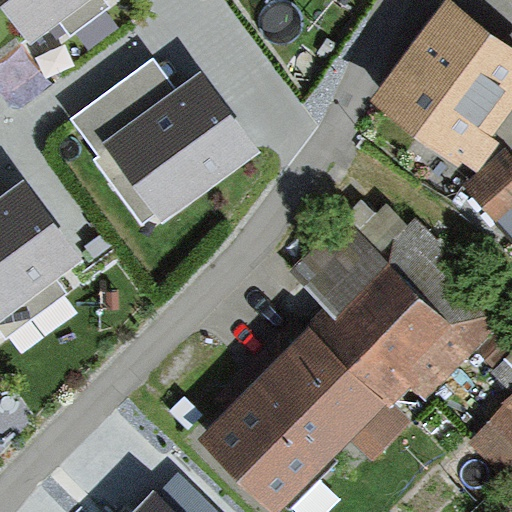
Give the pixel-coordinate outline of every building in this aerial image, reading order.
[(58,0),(15,0),(30,20),(58,0)] [(511,91),(511,57),(448,9),(384,93),(465,154),(511,91)] [(252,138),(204,69),(115,132),(163,200),(252,138)] [(511,169),(501,158),(466,191),(499,224),(511,211),(511,169)] [(0,302),(79,247),(31,179),(0,200),(0,302)] [(334,305),(208,441),(277,505),(346,431),(368,452),(465,348),(341,233),(302,275),(334,305)] [(511,405),(475,445),(511,479),(511,405)] [(163,511),(150,499),(137,511),(163,511)]
